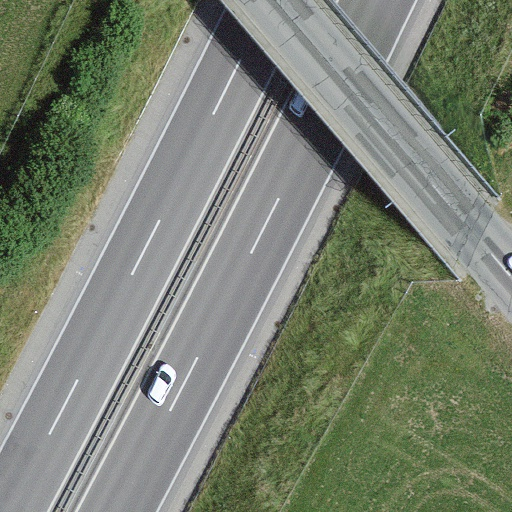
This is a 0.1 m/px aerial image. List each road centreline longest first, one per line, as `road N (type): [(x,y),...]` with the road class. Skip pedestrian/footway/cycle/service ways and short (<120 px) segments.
road 1 (motorway): [(266,0),(4,511)]
road 2 (motorway): [(113,511),(373,0)]
road 3 (unclassified): [(271,0),(474,238)]
